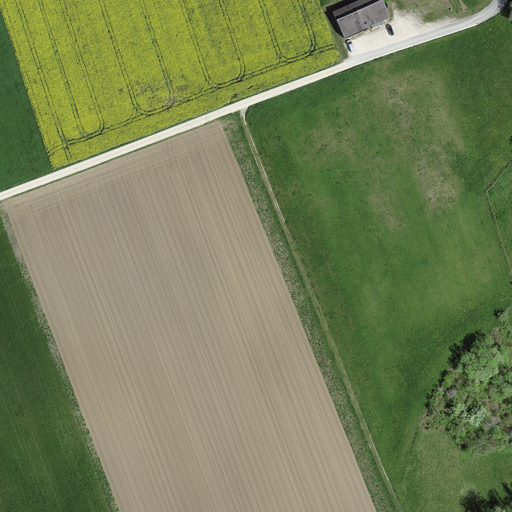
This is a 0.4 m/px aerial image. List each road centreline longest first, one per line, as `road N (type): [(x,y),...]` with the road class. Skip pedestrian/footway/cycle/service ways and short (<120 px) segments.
road 1 (track): [(238,105),(400,511)]
road 2 (track): [(344,66),(0,195)]
road 3 (residential): [(498,0),(468,23),(344,66)]
